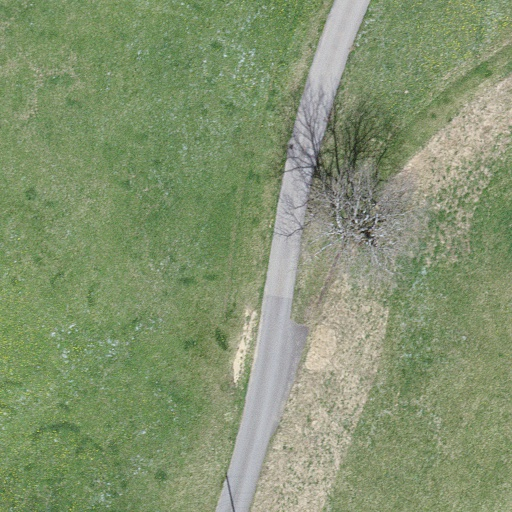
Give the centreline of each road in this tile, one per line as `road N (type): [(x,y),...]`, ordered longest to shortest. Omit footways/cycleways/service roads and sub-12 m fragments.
road 1 (track): [(349,0),(306,116),(272,371),(230,511)]
road 2 (track): [(272,371),(359,199),(396,150),(450,98),(511,58)]
